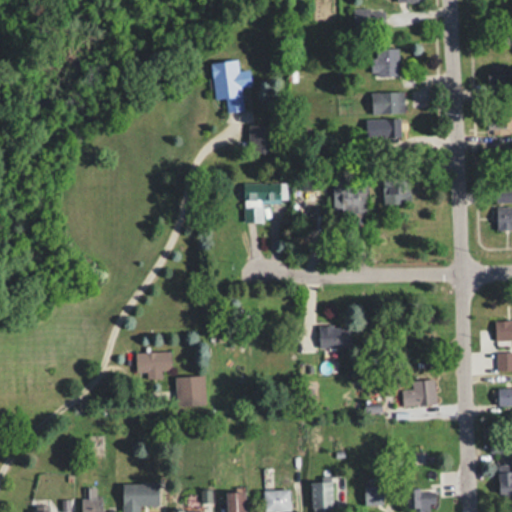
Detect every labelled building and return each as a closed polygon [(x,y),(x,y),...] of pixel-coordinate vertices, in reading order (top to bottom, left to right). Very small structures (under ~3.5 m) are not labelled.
[(370,47),(370,76),(398,76),(398,47),(370,47)] [(242,109),(240,85),(250,84),(248,69),(237,70),(236,59),(210,62),(213,99),(224,98),(225,111),(242,109)] [(511,88),(511,65),(486,66),(488,90),(511,88)] [(370,114),(403,113),(403,92),(370,92),(370,114)] [(486,118),(486,136),(511,136),(511,118),(486,118)] [(366,148),(405,149),(405,120),(367,119),(366,148)] [(274,125),(247,125),(247,153),(274,153),(274,125)] [(381,177),(381,204),(408,204),(408,177),(381,177)] [(242,222),(261,222),(261,203),(286,203),(286,182),(242,182),(242,222)] [(494,203),(511,203),(511,184),(494,184),(494,203)] [(511,229),(511,206),(494,206),(494,229),(511,229)] [(511,319),(493,320),(493,340),(511,339),(511,319)] [(318,347),(349,347),(349,326),(318,326),(318,347)] [(134,351),(134,375),(169,375),(169,351),(134,351)] [(496,370),(511,370),(511,352),(496,352),(496,370)] [(203,375),(176,376),(177,405),(203,404),(203,375)] [(400,389),(402,407),(435,403),(433,379),(409,381),(410,388),(400,389)] [(511,387),(497,388),(497,405),(511,405),(511,387)] [(88,452),(101,452),(101,435),(88,435),(88,452)] [(497,493),(511,492),(511,457),(497,457),(497,493)] [(330,511),(331,482),(310,482),(310,511),(330,511)] [(157,483),(121,483),(121,511),(138,511),(139,503),(157,503),(157,483)] [(363,505),(381,505),(381,486),(363,486),(363,505)] [(101,511),(101,497),(94,497),(94,487),(85,487),(85,497),(79,497),(79,511),(101,511)] [(262,489),(262,511),(288,511),(288,489),(262,489)] [(406,510),(434,510),(434,489),(406,489),(406,510)] [(244,511),(244,492),(224,492),(224,511),(244,511)]
